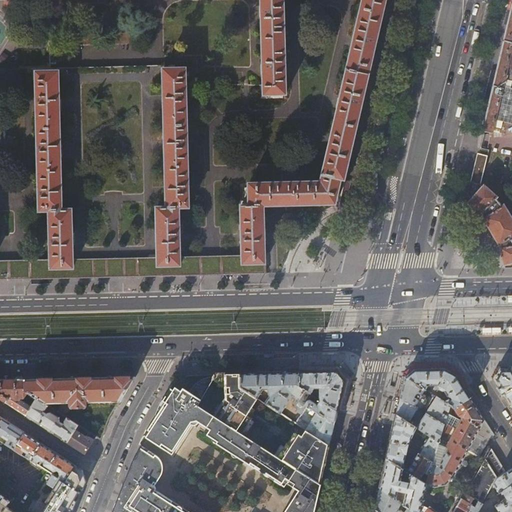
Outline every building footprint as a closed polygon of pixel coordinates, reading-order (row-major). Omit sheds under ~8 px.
[(0,279),(12,279),(53,278),(99,277),(132,277),(211,275),(253,274),(265,273),(263,205),(335,204),(335,203),(338,204),(360,112),(367,78),(369,71),(379,29),(385,0),(362,0),(320,182),(249,183),(249,187),(245,187),(245,205),(241,205),(242,255),(180,257),(178,216),(182,216),(182,207),(188,207),(185,77),(189,77),(189,66),(162,66),(166,207),(156,207),(158,257),(73,259),(72,209),(61,210),(58,69),(50,69),(32,69),(33,80),(36,80),(39,211),(46,211),(46,220),(50,220),(51,260),(0,261),(0,279)] [(261,0),(263,85),(260,85),(260,99),(282,99),(282,95),(285,95),(283,0),(261,0)] [(484,131),(492,133),(497,107),(511,110),(511,5),(511,7),(507,26),(503,45),(500,58),(497,72),(494,85),(490,100),(487,113),(485,125),(483,131),(484,131)] [(504,265),(505,268),(511,267),(511,220),(504,207),(497,198),(484,186),(484,187),(481,184),(490,150),(479,147),(467,201),(469,203),(469,204),(480,214),(482,216),(483,218),(484,219),(499,245),(501,248),(501,251),(504,265)] [(511,367),(499,368),(493,379),(504,396),(511,407),(511,367)] [(405,378),(450,406),(453,407),(458,416),(462,418),(460,421),(447,415),(444,425),(441,436),(450,441),(468,450),(479,456),(487,444),(493,436),(494,435),(492,433),(471,400),(459,380),(456,375),(445,369),(443,369),(426,370),(415,370),(405,377),(405,378)] [(278,373),(240,374),(240,386),(252,394),(257,397),(263,389),(268,389),(268,391),(268,392),(269,393),(270,394),(265,402),(281,413),(293,395),(299,399),(305,390),(299,386),(299,372),(278,373)] [(318,372),(299,372),(299,386),(305,390),(299,399),(299,400),(334,424),(340,400),(344,381),(336,372),(318,372)] [(189,391),(201,399),(212,378),(214,374),(211,375),(200,379),(194,384),(189,391)] [(222,374),(214,374),(212,378),(221,383),(222,374)] [(222,374),(221,383),(221,395),(244,409),(252,394),(240,386),(240,374),(231,374),(222,374)] [(25,392),(27,393),(33,396),(36,398),(47,406),(48,406),(52,400),(70,399),(70,407),(71,408),(85,408),(87,407),(87,399),(116,398),(121,402),(135,376),(37,379),(25,379),(25,392)] [(401,393),(400,397),(444,425),(447,415),(450,406),(405,378),(401,393)] [(23,399),(27,393),(25,392),(25,379),(5,379),(0,379),(0,399),(21,413),(25,416),(31,407),(19,399),(20,397),(23,399)] [(313,511),(319,490),(321,479),(280,451),(201,399),(189,391),(170,379),(165,387),(161,394),(163,395),(150,417),(142,429),(167,445),(185,416),(190,418),(193,418),(198,415),(208,422),(202,429),(212,436),(281,482),(283,479),(298,489),(294,497),(284,511),(313,511)] [(398,405),(396,415),(408,422),(412,416),(416,418),(418,415),(423,418),(416,428),(417,428),(429,436),(439,442),(441,436),(444,425),(400,397),(398,405)] [(47,406),(36,398),(34,401),(31,407),(25,416),(67,442),(75,430),(78,425),(66,418),(63,423),(60,421),(59,418),(49,412),(46,412),(44,411),(47,406)] [(332,433),(334,424),(299,400),(295,405),(299,408),(297,411),(301,414),(300,416),(309,422),(305,428),(329,445),(332,433)] [(416,428),(408,422),(396,415),(392,435),(386,458),(402,469),(408,447),(417,428),(416,428)] [(0,416),(0,441),(13,450),(24,432),(7,421),(0,416)] [(280,451),(321,479),(326,458),(329,445),(299,424),(280,451)] [(88,438),(75,430),(67,442),(76,448),(85,454),(90,447),(94,440),(89,437),(88,438)] [(32,437),(24,432),(13,450),(22,456),(25,452),(29,454),(30,454),(33,457),(42,443),(32,437)] [(450,441),(441,436),(439,442),(427,479),(426,484),(419,479),(409,473),(407,481),(401,477),(402,472),(404,474),(407,474),(407,472),(402,469),(386,458),(383,472),(380,487),(412,511),(476,511),(481,505),(464,495),(462,494),(459,499),(459,498),(451,511),(434,511),(429,508),(427,510),(421,506),(426,484),(434,487),(445,485),(454,477),(468,450),(450,441)] [(427,479),(439,442),(429,436),(418,454),(419,454),(407,472),(409,473),(419,479),(424,472),(426,474),(424,477),(427,479)] [(42,443),(33,457),(31,461),(37,465),(39,463),(43,462),(45,463),(44,465),(44,466),(54,472),(56,472),(57,471),(60,473),(59,473),(60,476),(58,479),(64,482),(75,465),(53,450),(42,443)] [(496,458),(487,444),(479,456),(480,457),(467,480),(464,495),(481,505),(491,486),(496,478),(506,473),(505,472),(496,458)] [(186,511),(183,510),(183,509),(183,508),(182,506),(160,492),(157,489),(156,486),(155,484),(153,482),(155,480),(157,481),(163,469),(164,467),(164,465),(162,460),(160,456),(143,445),(134,459),(130,469),(112,511),(186,511)] [(511,511),(511,468),(506,473),(496,478),(491,486),(494,487),(498,493),(502,491),(503,493),(499,496),(502,501),(494,506),(497,511),(496,511),(511,511)] [(72,488),(64,482),(58,479),(52,475),(47,483),(54,487),(44,502),(49,504),(44,511),(72,511),(80,493),(72,488)] [(377,511),(412,511),(380,487),(379,490),(377,499),(375,508),(374,510),(377,511)] [(377,499),(379,490),(375,489),(371,507),(375,508),(377,499)] [(10,502),(0,494),(0,511),(14,511),(7,506),(10,502)]
